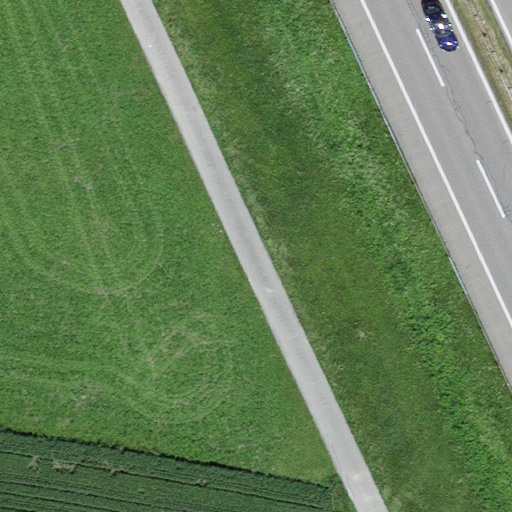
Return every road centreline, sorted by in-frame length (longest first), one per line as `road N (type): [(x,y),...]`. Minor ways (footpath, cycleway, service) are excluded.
road 1 (track): [(377,511),(143,0)]
road 2 (motorway): [(406,0),(511,229)]
